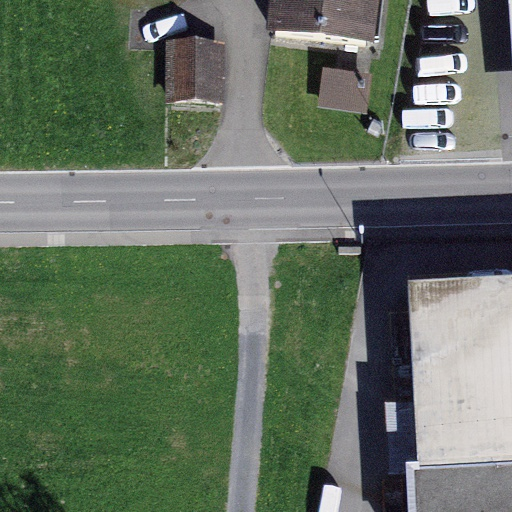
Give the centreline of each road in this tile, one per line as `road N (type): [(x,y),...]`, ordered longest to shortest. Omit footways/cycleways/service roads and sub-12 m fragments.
road 1 (residential): [(0,213),(511,200)]
road 2 (unknown): [(233,210),(240,0)]
road 3 (unknown): [(352,323),(325,511)]
road 4 (unknown): [(511,314),(352,323)]
